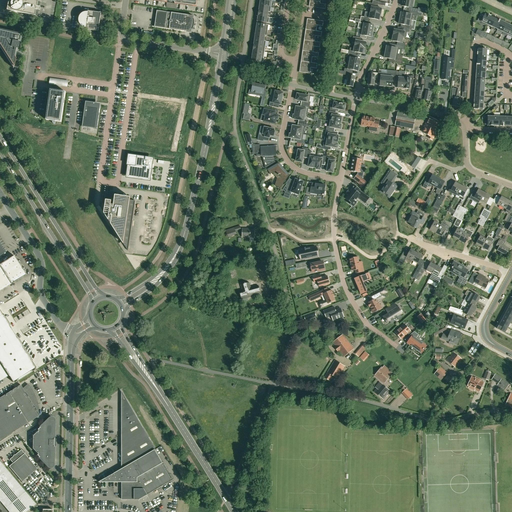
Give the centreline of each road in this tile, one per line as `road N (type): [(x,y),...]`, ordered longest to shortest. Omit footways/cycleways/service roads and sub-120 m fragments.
road 1 (residential): [(272,384),(293,328),(234,127),(251,0)]
road 2 (residential): [(511,412),(446,421),(272,384)]
road 3 (residential): [(401,349),(369,326),(342,278),(333,233),(340,179)]
road 4 (primary): [(101,297),(0,136)]
road 5 (primary): [(0,152),(94,301)]
road 6 (unclassified): [(70,335),(42,298),(40,258),(0,193)]
road 7 (unclassified): [(67,511),(70,361)]
road 8 (unclassified): [(220,53),(127,40),(125,0)]
road 9 (residential): [(292,85),(281,140),(288,162),(340,179)]
road 10 (unclassified): [(272,384),(149,360)]
road 11 (residential): [(465,130),(475,43),(507,53)]
